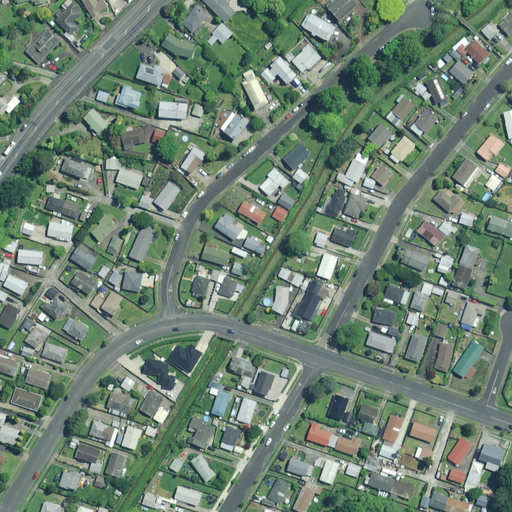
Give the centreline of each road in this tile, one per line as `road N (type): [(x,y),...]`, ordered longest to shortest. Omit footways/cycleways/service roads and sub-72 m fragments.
road 1 (residential): [(422,9),(201,201),(175,262),(167,325)]
road 2 (residential): [(511,66),(399,203),(320,358)]
road 3 (tertiary): [(167,325),(133,338),(94,369),(6,511)]
road 4 (secondary): [(0,178),(59,100),(157,0)]
road 5 (residential): [(320,358),(227,511)]
road 6 (tertiary): [(484,414),(320,358)]
road 7 (tertiary): [(320,358),(231,328),(167,325)]
road 8 (unknown): [(187,224),(72,175)]
